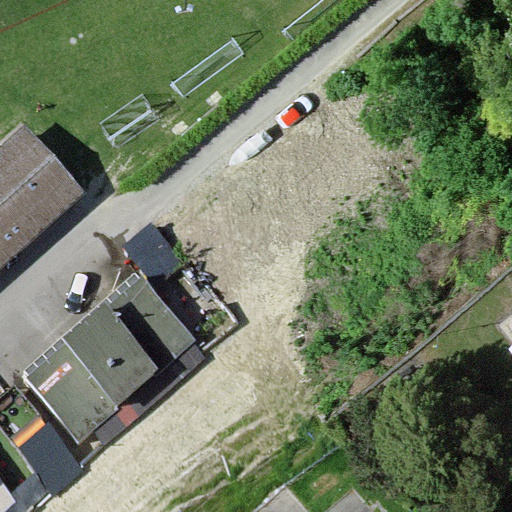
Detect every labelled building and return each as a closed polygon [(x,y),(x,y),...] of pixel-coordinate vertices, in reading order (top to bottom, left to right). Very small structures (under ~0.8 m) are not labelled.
[(23,128),(0,149),(0,267),(82,193),(23,128)] [(140,277),(23,376),(80,443),(197,344),(140,277)] [(20,391),(0,406),(0,425),(43,480),(72,456),(20,391)] [(0,425),(0,482),(16,502),(43,480),(0,425)] [(0,482),(0,511),(2,511),(16,502),(0,482)]
